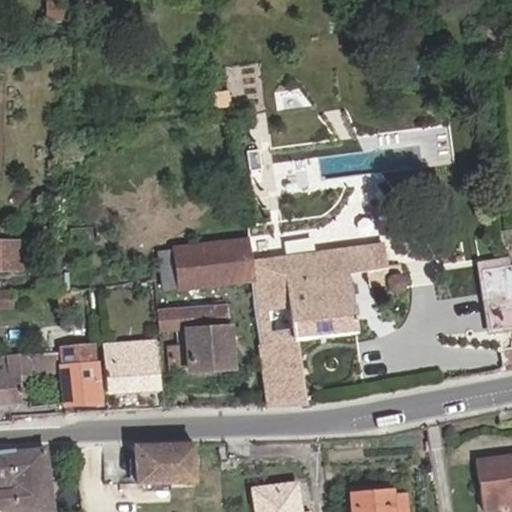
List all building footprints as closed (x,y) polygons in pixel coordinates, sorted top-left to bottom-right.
[(251,282),(248,255),(247,241),(174,250),(174,254),(156,257),(161,291),(251,282)] [(252,288),(265,407),(302,405),(294,343),(357,336),(350,274),(384,269),(388,291),(402,290),(399,264),(387,265),(384,248),(284,258),(286,285),(252,288)] [(0,264),(13,264),(12,249),(0,249),(0,264)] [(10,292),(0,292),(0,307),(11,307),(10,292)] [(511,294),(511,293),(502,295),(511,333),(511,294)] [(511,334),(511,333),(502,295),(488,297),(495,335),(511,334)] [(184,329),(229,329),(229,310),(156,311),(157,329),(184,329)] [(230,373),(229,329),(184,329),(184,346),(168,346),(168,372),(185,371),(186,374),(230,373)] [(154,344),(102,347),(105,393),(157,390),(154,344)] [(58,367),(59,373),(59,388),(62,408),(96,406),(91,349),(61,350),(61,368),(58,367)] [(17,375),(59,373),(58,367),(58,354),(0,356),(0,403),(18,403),(17,375)] [(195,482),(192,445),(133,446),(133,448),(135,484),(195,482)] [(0,452),(0,511),(50,511),(44,448),(0,452)] [(493,466),(492,459),(475,461),(481,510),(496,508),(496,511),(511,511),(511,486),(511,485),(511,484),(511,456),(507,457),(507,464),(493,466)] [(507,464),(507,457),(492,459),(493,466),(507,464)] [(297,511),(296,486),(251,488),(252,511),(297,511)] [(389,489),(349,492),(351,511),(404,511),(403,494),(390,495),(389,489)]
